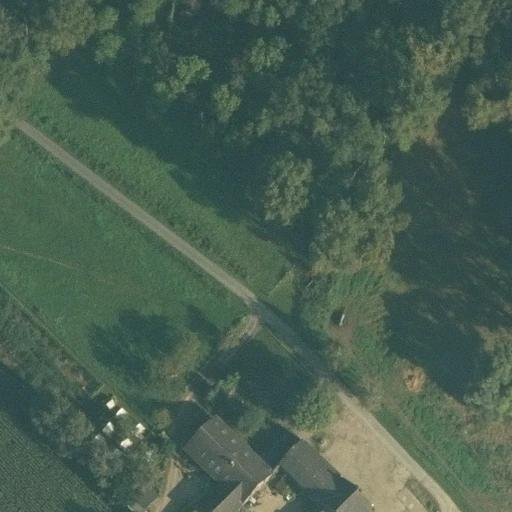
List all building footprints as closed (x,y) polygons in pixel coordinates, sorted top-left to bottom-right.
[(222,490),(242,511),(274,479),(271,476),(258,462),(217,421),(184,454),(222,490)] [(271,476),(277,470),(301,446),(288,432),(258,462),(271,476)] [(368,511),(301,446),(277,470),(319,511),(368,511)] [(200,511),(240,511),(242,511),(222,490),(200,511)] [(119,501),(129,511),(146,511),(127,493),(119,501)]
